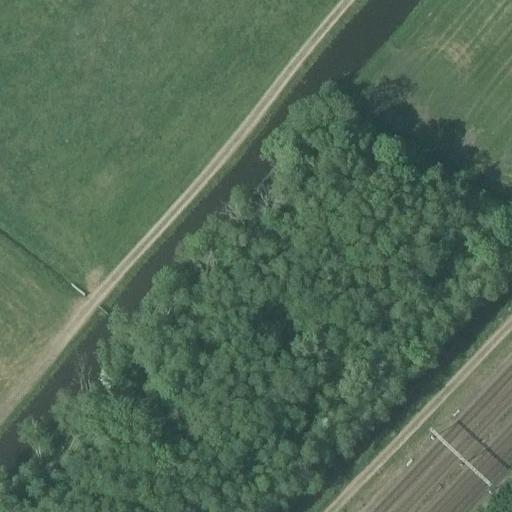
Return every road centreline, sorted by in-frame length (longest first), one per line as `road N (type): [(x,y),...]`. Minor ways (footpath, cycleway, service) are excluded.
road 1 (track): [(351,0),(0,414)]
road 2 (track): [(334,511),(511,322)]
